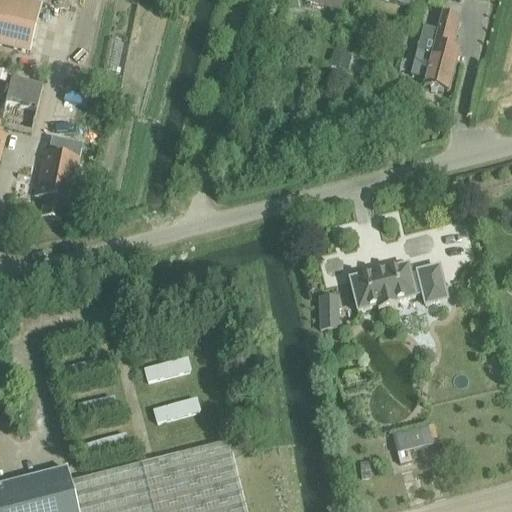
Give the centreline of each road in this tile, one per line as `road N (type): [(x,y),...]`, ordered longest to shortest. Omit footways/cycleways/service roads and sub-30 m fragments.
road 1 (unclassified): [(0,279),(511,147)]
road 2 (unknown): [(237,0),(175,235)]
